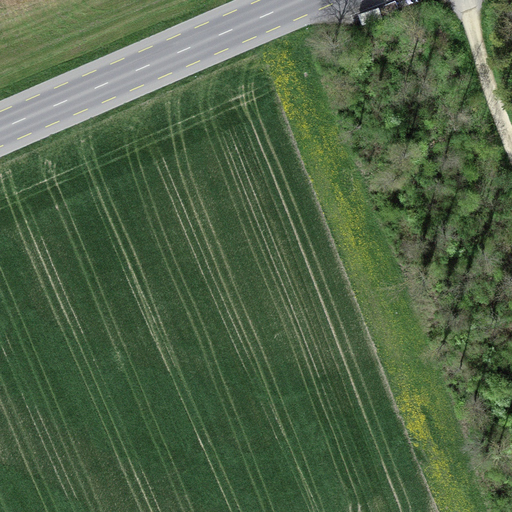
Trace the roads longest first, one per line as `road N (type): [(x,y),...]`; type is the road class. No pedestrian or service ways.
road 1 (primary): [(0,132),(306,0)]
road 2 (track): [(467,0),(511,130)]
